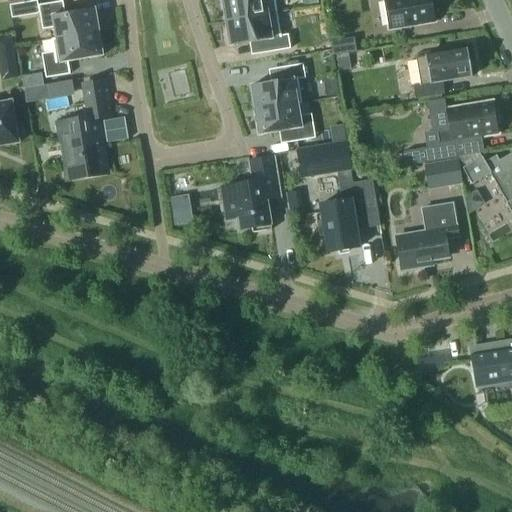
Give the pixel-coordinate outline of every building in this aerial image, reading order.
[(221,0),(225,21),(277,13),(274,0),(221,0)] [(383,0),(388,29),(434,21),(433,13),(437,13),(435,0),(383,0)] [(54,28),(56,38),(97,30),(93,9),(64,14),(63,1),(38,5),(42,29),(54,28)] [(281,36),(277,13),(225,21),(230,46),(259,41),(261,54),(290,49),(288,35),(281,36)] [(97,30),(56,38),(51,39),(53,52),(41,54),(46,78),(70,74),(68,62),(102,56),(97,30)] [(353,37),(330,41),(332,54),(356,50),(353,37)] [(11,38),(0,39),(0,68),(15,66),(11,38)] [(420,84),(413,85),(415,99),(444,94),(442,82),(471,77),(467,49),(455,51),(454,46),(440,49),(440,53),(415,58),(420,84)] [(336,59),(338,71),(351,69),(349,57),(336,59)] [(251,86),(255,111),(297,105),(297,104),(302,103),(298,79),(305,78),(303,64),(278,68),(280,81),(251,86)] [(66,183),(66,180),(105,173),(96,118),(111,116),(112,118),(113,118),(106,79),(105,79),(106,82),(82,86),(87,120),(57,125),(56,121),(54,122),(58,145),(63,144),(65,159),(60,160),(64,183),(66,183)] [(75,96),(72,80),(47,84),(50,100),(75,96)] [(0,146),(19,143),(11,101),(0,102),(0,146)] [(426,148),(403,152),(405,165),(483,153),(481,141),(476,142),(476,137),(497,133),(496,125),(500,125),(497,109),(493,110),(492,102),(446,110),(449,130),(437,132),(439,142),(425,144),(426,148)] [(297,105),(255,111),(259,135),(289,130),(291,142),(315,138),(313,124),(301,126),(297,105)] [(355,184),(348,143),(299,151),(304,179),(339,173),(344,202),(322,206),(324,221),(319,222),(322,239),(327,238),(330,253),(361,248),(357,224),(381,220),(374,181),(355,184)] [(506,203),(511,214),(511,176),(509,178),(496,156),(485,162),(482,157),(462,169),(471,184),(490,174),(507,203),(506,203)] [(224,203),(227,220),(239,218),(240,229),(252,228),(253,233),(271,230),(270,224),(266,200),(280,198),(273,157),(249,161),(253,182),(233,185),(236,201),(224,203)] [(462,184),(458,159),(424,165),(428,190),(462,184)] [(467,214),(485,204),(477,190),(465,198),(467,214)] [(426,232),(396,237),(402,270),(432,265),(431,260),(448,257),(444,238),(458,236),(452,204),(422,209),(426,232)] [(511,349),(472,356),(476,383),(506,378),(506,382),(511,381),(511,349)]
